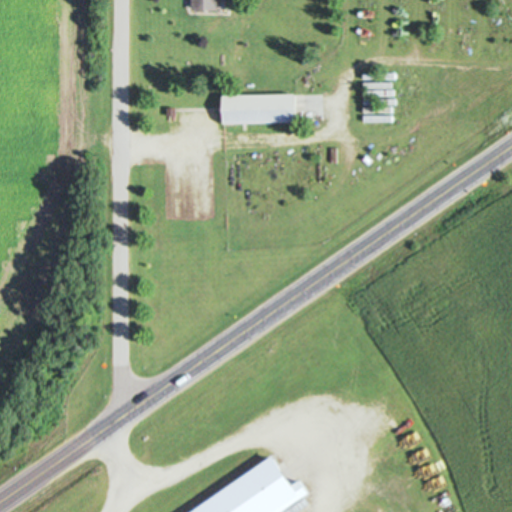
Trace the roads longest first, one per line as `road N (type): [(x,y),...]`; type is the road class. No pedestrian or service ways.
road 1 (primary): [(0,493),(511,136)]
road 2 (residential): [(122,409),(120,0)]
